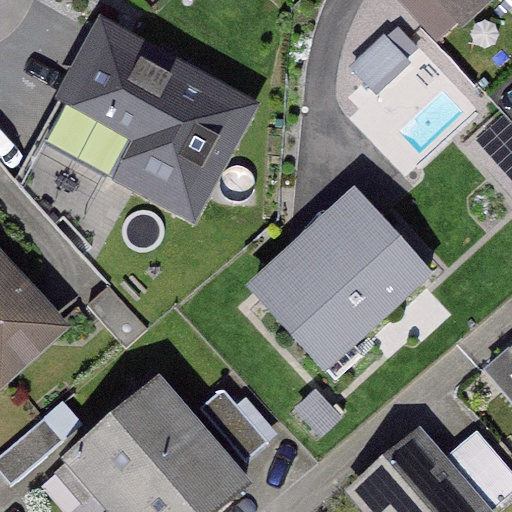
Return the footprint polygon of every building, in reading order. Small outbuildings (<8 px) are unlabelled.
[(482,0),(433,0),(456,24),(482,0)] [(99,38),(65,102),(136,141),(117,176),(185,213),(239,114),(99,38)] [(346,348),(422,279),(359,210),(257,303),(308,359),(334,335),(346,348)] [(0,376),(49,332),(0,277),(0,376)] [(143,333),(104,290),(83,309),(121,352),(143,333)] [(108,511),(111,511),(194,441),(150,390),(66,462),(108,511)] [(240,465),(263,446),(218,393),(195,412),(240,465)] [(334,421),(312,398),(294,415),(315,438),(334,421)] [(0,483),(6,490),(59,444),(39,422),(0,455),(0,483)] [(214,511),(238,492),(194,441),(111,511),(214,511)] [(471,511),(411,442),(350,495),(365,511),(471,511)]
